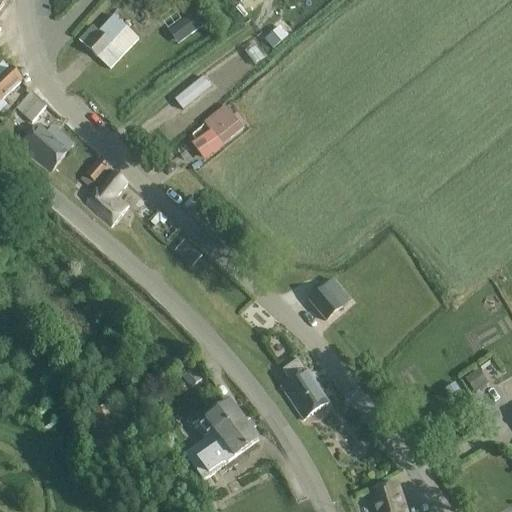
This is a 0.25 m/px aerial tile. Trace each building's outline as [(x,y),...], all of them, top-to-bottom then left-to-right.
[(144,29),(153,19),(133,0),(124,10),(144,29)] [(170,27),(181,42),(205,25),(194,10),(170,27)] [(84,46),(98,59),(112,44),(124,55),(138,40),(113,15),(98,31),(92,26),(78,40),(84,46)] [(287,36),(280,28),(265,41),(272,49),(287,36)] [(0,79),(10,71),(3,63),(0,65),(0,79)] [(0,101),(21,84),(10,71),(0,79),(0,101)] [(184,109),(214,88),(206,77),(176,98),(184,109)] [(15,109),(31,124),(46,108),(31,93),(15,109)] [(229,104),(204,122),(211,131),(194,143),(206,160),(248,131),(229,104)] [(21,146),(51,171),(73,146),(53,128),(47,135),(37,126),(21,146)] [(80,180),(90,189),(95,184),(96,185),(110,170),(98,159),(84,175),(85,175),(80,180)] [(86,206),(112,227),(129,208),(116,197),(127,185),(113,173),(86,206)] [(185,243),(177,255),(193,266),(202,254),(185,243)] [(5,281),(3,277),(0,277),(0,307),(1,309),(17,300),(5,281)] [(326,323),(343,308),(325,286),(307,301),(326,323)] [(282,388),(304,420),(327,404),(306,372),(299,361),(283,371),(291,382),(282,388)] [(206,438),(213,449),(215,447),(214,447),(221,442),(215,433),(228,423),(232,429),(244,420),(229,401),(206,419),(205,417),(192,426),(203,441),(206,438)] [(89,417),(101,456),(128,447),(115,408),(89,417)] [(248,426),(244,420),(232,429),(228,423),(215,433),(221,442),(214,447),(215,447),(213,449),(206,438),(203,441),(184,456),(202,481),(224,464),(225,465),(258,439),(255,435),(258,433),(250,424),(248,426)] [(403,511),(395,484),(369,492),(375,511),(403,511)]
